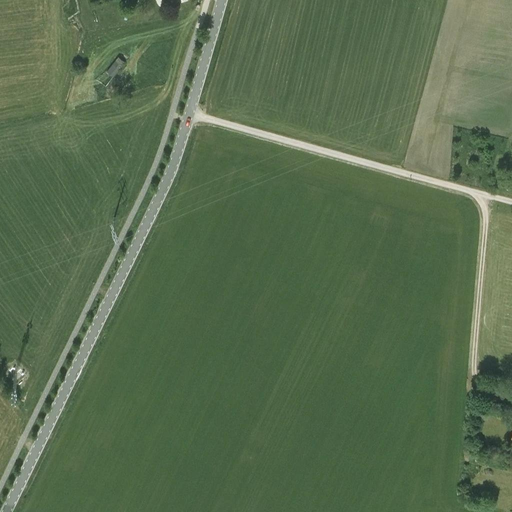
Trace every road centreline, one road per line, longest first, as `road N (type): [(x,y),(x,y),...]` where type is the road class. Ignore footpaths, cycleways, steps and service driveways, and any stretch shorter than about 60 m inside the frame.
road 1 (tertiary): [(8,511),(162,194),(223,0)]
road 2 (track): [(511,194),(189,114)]
